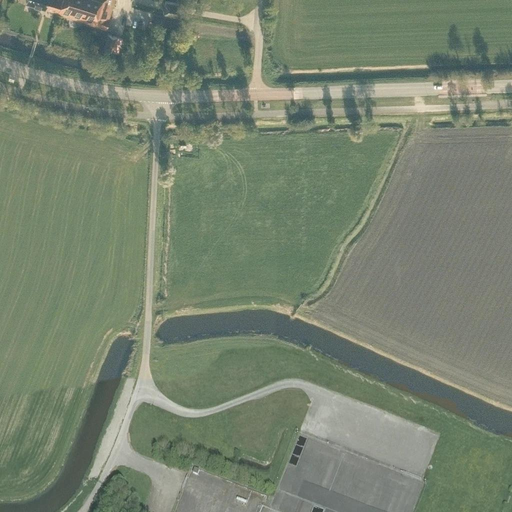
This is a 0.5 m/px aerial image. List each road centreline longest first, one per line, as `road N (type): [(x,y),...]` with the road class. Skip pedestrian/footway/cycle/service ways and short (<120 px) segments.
road 1 (unclassified): [(79,511),(117,450),(139,385),(158,96)]
road 2 (secondary): [(511,86),(255,94)]
road 3 (secondary): [(158,96),(92,89),(0,64)]
